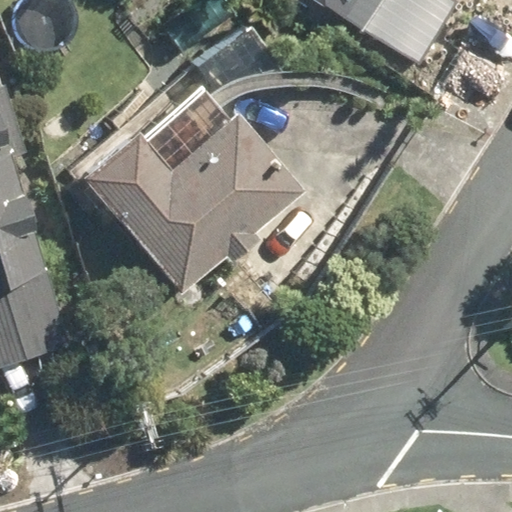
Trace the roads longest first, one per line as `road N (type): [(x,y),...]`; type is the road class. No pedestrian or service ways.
road 1 (residential): [(511,196),(352,444)]
road 2 (residential): [(352,444),(124,511)]
road 3 (residential): [(511,442),(352,444)]
